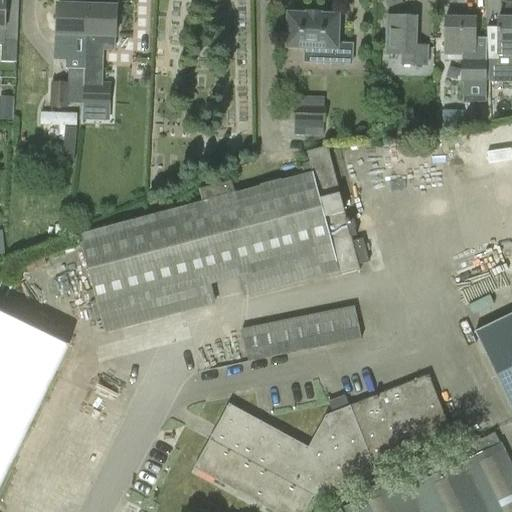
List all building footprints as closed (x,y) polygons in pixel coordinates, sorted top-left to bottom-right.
[(18,0),(0,0),(0,42),(17,43),(18,0)] [(72,44),(72,34),(85,35),(86,7),(58,6),(56,34),(58,34),(57,43),(72,44)] [(85,35),(100,35),(100,44),(114,45),(115,36),(116,36),(117,8),(86,7),(85,35)] [(289,15),(287,48),(305,48),(305,63),(352,64),(352,44),(337,44),(338,17),(320,16),(320,13),(307,13),(307,15),(289,15)] [(427,47),(415,47),(416,18),(388,17),(387,54),(403,55),(402,65),(426,65),(427,47)] [(498,44),(498,56),(511,56),(511,18),(498,18),(498,44)] [(444,40),(444,55),(461,56),(461,58),(460,84),(463,84),(463,97),(487,97),(487,58),(487,38),(475,38),(476,19),(445,19),(444,40)] [(68,103),(82,104),(85,58),(70,58),(68,84),(53,83),(51,107),(68,108),(68,103)] [(101,59),(85,58),(82,104),(109,105),(110,84),(100,84),(101,59)] [(295,136),(324,137),(325,97),(296,97),(295,136)] [(244,296),(339,270),(340,275),(359,269),(358,265),(369,262),(363,239),(352,242),(351,237),(357,235),(356,231),(367,228),(365,219),(353,222),(352,218),(346,219),(340,194),(337,184),(358,182),(356,146),(328,148),(328,146),(307,152),(310,163),(302,165),(304,173),(313,171),(313,173),(79,236),(104,333),(214,304),(208,276),(237,269),(244,296)] [(234,193),(231,181),(199,190),(203,201),(234,193)] [(354,307),(242,330),(248,362),(361,339),(354,307)] [(0,486),(69,346),(0,312),(0,486)] [(511,314),(475,332),(511,409),(511,314)] [(374,466),(452,435),(428,375),(350,406),(350,407),(326,416),(308,448),(229,405),(194,469),(273,511),(304,511),(313,496),(316,498),(377,474),(374,466)] [(511,511),(511,467),(500,444),(410,488),(406,478),(339,511),(338,511),(511,511)]
